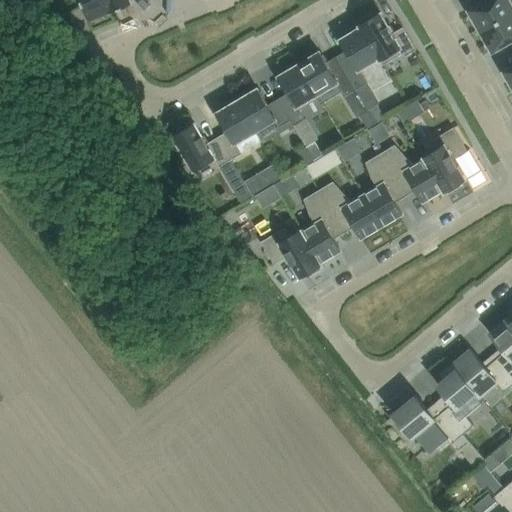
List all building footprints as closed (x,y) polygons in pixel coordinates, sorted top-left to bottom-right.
[(81,0),(89,19),(108,11),(109,12),(112,10),(107,0),(81,0)] [(107,0),(112,10),(132,2),(130,0),(107,0)] [(511,0),(488,0),(470,10),(481,30),(511,12),(511,0)] [(359,24),(360,26),(379,57),(383,64),(403,52),(405,55),(416,49),(417,49),(403,26),(393,32),(388,24),(388,25),(381,12),(374,16),(372,13),(360,20),(362,23),(359,24)] [(511,12),(481,30),(493,50),(511,38),(511,12)] [(420,19),(408,24),(417,49),(430,44),(420,19)] [(379,57),(360,26),(359,27),(357,24),(346,31),(348,34),(340,38),(359,69),(379,57)] [(337,55),(326,61),(320,50),(312,55),(311,51),(299,58),(301,62),(299,63),(317,93),(337,82),(345,95),(356,88),(337,55)] [(278,98),(286,112),(291,120),(294,125),(305,118),(298,105),(317,93),(299,63),(297,63),(296,60),(284,67),(286,70),(278,75),(288,92),(278,98)] [(278,98),(268,104),(258,87),(250,91),(249,88),(237,95),(239,98),(237,99),(256,130),(275,118),(280,126),(291,120),(286,112),(278,98)] [(429,92),(406,106),(414,119),(437,104),(429,92)] [(236,142),(256,130),(237,99),(236,100),(234,97),(222,104),(224,107),(217,112),(228,130),(217,137),(231,159),(242,152),(236,142)] [(377,104),(368,109),(376,122),(385,117),(377,104)] [(376,122),(368,109),(360,114),(368,128),(376,122)] [(231,159),(217,137),(207,142),(203,135),(202,135),(195,122),(188,126),(186,123),(174,130),(176,133),(174,135),(194,169),(214,157),(219,166),(231,159)] [(458,165),(453,157),(467,149),(454,126),(431,140),(436,149),(424,156),(425,157),(443,189),(444,190),(447,189),(449,192),(460,185),(458,182),(465,178),(458,165)] [(315,141),(307,146),(315,159),(323,154),(315,141)] [(423,201),(443,189),(425,157),(413,164),(395,144),(381,153),(406,195),(416,189),(423,201)] [(315,159),(307,146),(298,151),(306,164),(315,159)] [(396,202),(406,195),(381,153),(366,161),(375,187),(363,194),(382,225),(402,213),(396,202)] [(269,194),(301,177),(290,156),(258,174),(269,194)] [(265,187),(257,173),(244,180),(253,195),(265,187)] [(361,237),(382,225),(363,194),(351,201),(333,181),(319,189),(344,232),(354,226),(361,237)] [(334,238),(344,232),(319,189),(304,198),(314,224),(302,230),(320,262),(341,250),(334,238)] [(321,263),(320,262),(302,230),(301,229),(289,236),(284,227),(261,241),(274,263),(288,255),(292,263),(293,263),(300,276),(307,272),(309,275),(321,268),(319,265),(321,263)] [(511,320),(509,317),(490,333),(505,351),(495,359),(510,376),(511,378),(511,320)] [(511,378),(510,376),(495,359),(486,366),(471,348),(454,363),(482,397),(498,383),(505,390),(511,384),(511,378)] [(482,397),(454,363),(442,373),(446,378),(438,384),(453,402),(444,409),(463,433),(474,424),(466,414),(484,399),(482,397)] [(416,395),(395,412),(413,434),(416,432),(427,446),(431,451),(450,436),(460,449),(470,440),(463,433),(444,409),(435,417),(428,408),(416,395)] [(485,459),(483,461),(486,465),(491,471),(501,463),(492,453),(485,459)] [(511,511),(511,496),(510,494),(504,487),(494,496),(497,500),(482,511),(511,511)]
